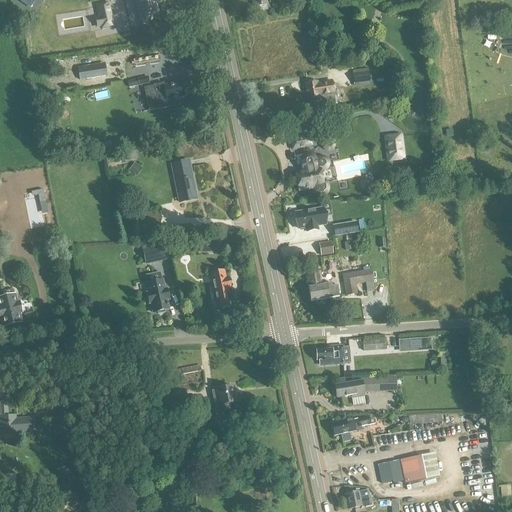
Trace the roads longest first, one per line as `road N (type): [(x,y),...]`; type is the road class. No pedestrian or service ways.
road 1 (secondary): [(284,335),(210,0)]
road 2 (unclassified): [(0,354),(284,335)]
road 3 (unclassified): [(284,335),(511,319)]
road 4 (secondary): [(322,511),(284,335)]
